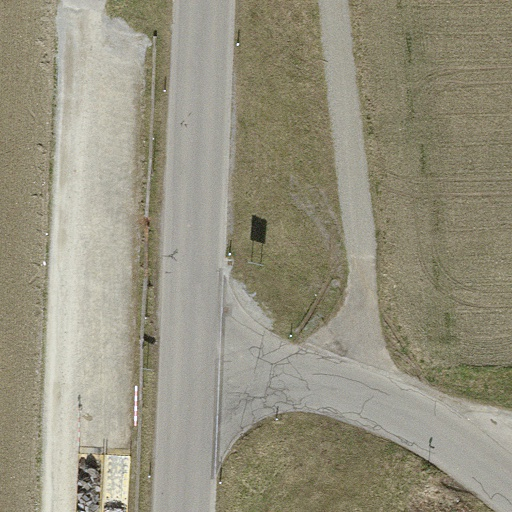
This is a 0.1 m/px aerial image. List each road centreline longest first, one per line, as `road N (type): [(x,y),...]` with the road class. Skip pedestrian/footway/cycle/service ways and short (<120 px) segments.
road 1 (track): [(346,390),(364,282),(334,0)]
road 2 (tertiary): [(190,356),(204,0)]
road 3 (tertiary): [(511,487),(444,435),(382,403),(190,356)]
road 4 (tertiary): [(184,511),(190,356)]
